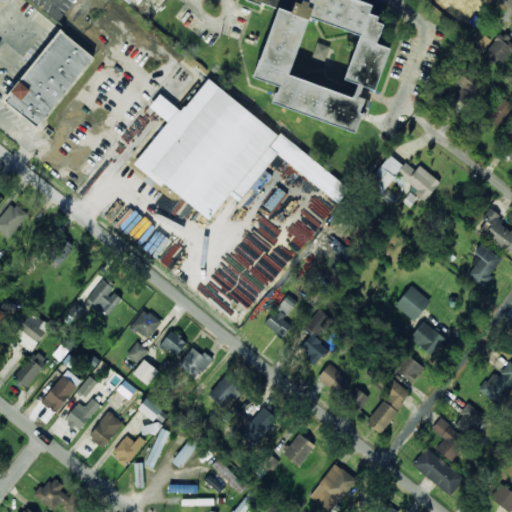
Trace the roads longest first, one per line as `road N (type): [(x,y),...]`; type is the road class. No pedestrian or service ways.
road 1 (residential): [(444,511),(0,149)]
road 2 (residential): [(248,352),(448,143)]
road 3 (residential): [(384,463),(511,300)]
road 4 (tertiary): [(134,511),(0,401)]
